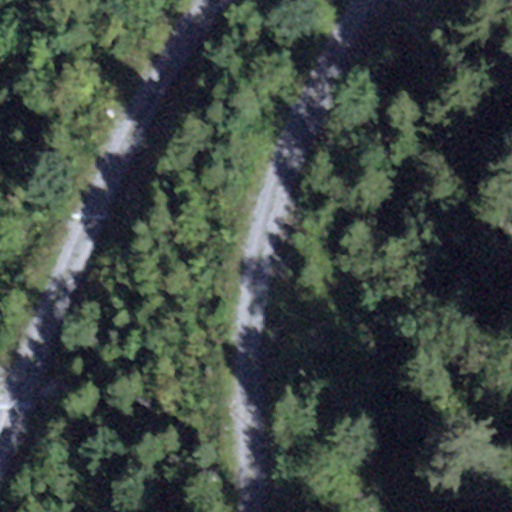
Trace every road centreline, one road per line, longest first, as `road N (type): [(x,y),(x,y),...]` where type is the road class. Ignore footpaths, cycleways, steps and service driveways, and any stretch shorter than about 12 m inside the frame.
road 1 (track): [(244,511),(244,341),(261,227),(358,0)]
road 2 (track): [(205,0),(106,162),(0,406)]
